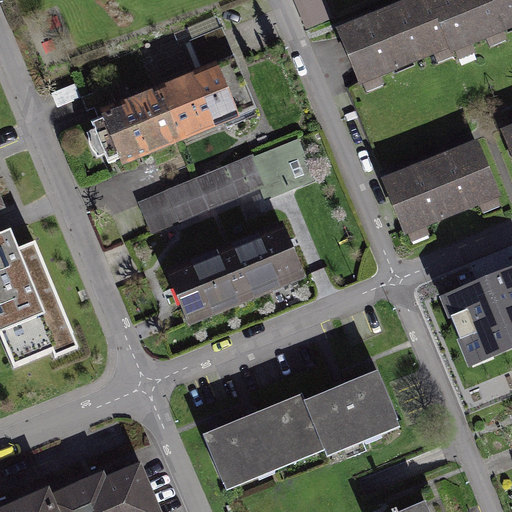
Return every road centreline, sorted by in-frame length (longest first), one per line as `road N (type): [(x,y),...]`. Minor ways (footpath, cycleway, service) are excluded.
road 1 (residential): [(0,35),(145,386)]
road 2 (residential): [(395,280),(282,0)]
road 3 (residential): [(145,386),(395,280)]
road 4 (residential): [(493,511),(395,280)]
road 5 (residential): [(0,443),(145,386)]
road 6 (residential): [(145,386),(199,511)]
road 7 (residential): [(395,280),(511,232)]
